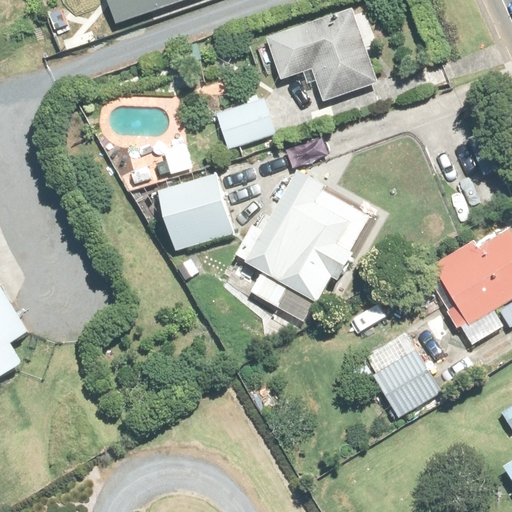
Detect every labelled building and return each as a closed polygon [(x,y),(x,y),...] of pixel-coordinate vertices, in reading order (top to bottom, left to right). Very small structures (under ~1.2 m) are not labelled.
[(113,0),(122,27),(198,0),(113,0)] [(364,13),(258,44),(268,76),(283,72),(286,83),(310,76),(313,88),(323,86),(328,105),(387,88),(364,13)] [(273,99),(218,116),(229,152),(284,135),(273,99)] [(193,148),(169,154),(175,178),(200,172),(193,148)] [(380,214),(303,174),(272,234),(260,228),(244,259),(268,271),(255,297),(316,329),(339,283),(352,290),(370,255),(362,251),(380,214)] [(224,175),(164,195),(184,255),(244,235),(224,175)] [(511,227),(436,268),(455,303),(448,307),(461,333),(481,323),(489,336),(511,325),(503,310),(511,305),(511,227)] [(0,393),(38,371),(25,349),(40,341),(0,270),(0,393)] [(412,332),(349,369),(359,385),(380,373),(406,418),(448,393),(412,332)]
